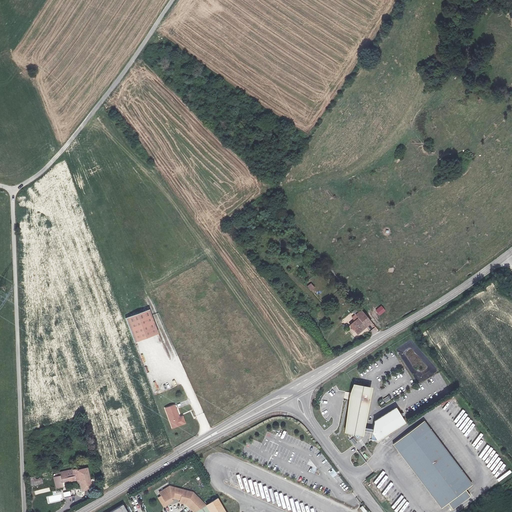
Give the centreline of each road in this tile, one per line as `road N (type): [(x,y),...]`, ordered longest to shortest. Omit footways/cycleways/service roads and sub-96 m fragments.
road 1 (unclassified): [(12,189),(23,511)]
road 2 (tertiary): [(511,252),(292,390)]
road 3 (unclassified): [(173,0),(62,149),(12,189)]
road 4 (tertiary): [(292,390),(80,511)]
road 5 (unclassified): [(292,390),(377,511)]
